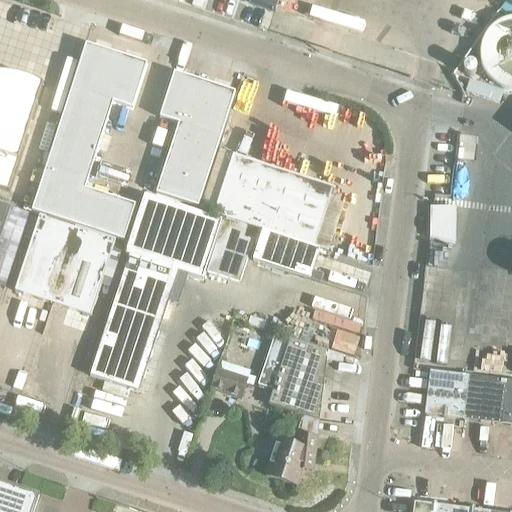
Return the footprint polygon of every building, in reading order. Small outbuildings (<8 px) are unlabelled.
[(240,0),(276,12),(279,0),(240,0)] [(481,51),(481,62),(484,72),(490,81),(499,87),(509,91),(511,91),(511,20),(506,21),(497,26),(489,32),(483,41),(481,51)] [(86,46),(71,91),(102,101),(117,56),(86,46)] [(117,56),(102,101),(113,105),(133,111),(147,66),(117,56)] [(0,189),(9,192),(43,87),(8,76),(0,75),(0,189)] [(174,75),(160,120),(179,126),(190,130),(205,85),(174,75)] [(205,85),(190,130),(221,140),(236,95),(205,85)] [(71,91),(62,119),(104,133),(113,105),(102,101),(71,91)] [(62,119),(52,148),(95,162),(104,133),(62,119)] [(179,126),(168,161),(210,175),(221,140),(190,130),(179,126)] [(52,148),(43,177),(85,191),(95,162),(52,148)] [(214,217),(262,232),(313,249),(333,190),(233,157),(214,217)] [(168,161),(156,196),(198,209),(210,175),(168,161)] [(43,177),(31,213),(124,243),(136,207),(85,191),(43,177)] [(89,378),(139,394),(178,273),(203,281),(222,223),(144,197),(125,256),(129,257),(89,378)] [(0,241),(11,208),(0,204),(0,241)] [(14,293),(53,306),(77,230),(48,220),(39,217),(14,293)] [(77,230),(53,306),(90,318),(115,242),(77,230)] [(319,251),(313,249),(262,232),(253,262),(309,280),(319,251)] [(268,406),(304,418),(319,423),(327,353),(290,340),(289,342),(275,338),(259,387),(273,392),(268,406)] [(216,370),(210,391),(240,401),(247,380),(216,370)] [(424,417),(463,422),(468,378),(430,373),(424,417)] [(463,422),(502,426),(507,383),(468,378),(463,422)] [(502,426),(511,427),(511,383),(507,383),(502,426)] [(319,423),(304,418),(298,437),(297,448),(277,441),(265,477),(297,488),(302,471),(313,472),(319,423)] [(35,511),(39,499),(35,498),(33,505),(16,500),(18,494),(0,488),(0,511),(35,511)]
